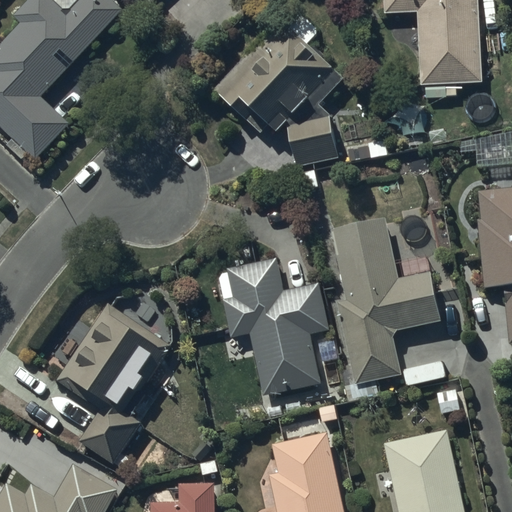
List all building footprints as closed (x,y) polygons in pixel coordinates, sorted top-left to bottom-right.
[(0,130),(37,166),(71,131),(43,104),(125,17),(106,0),(85,0),(72,15),(74,17),(69,22),(64,18),(66,16),(48,0),(37,0),(15,23),(23,30),(0,54),(0,130)] [(385,0),(386,20),(419,19),(422,90),(428,90),(428,103),(458,102),(458,91),(485,90),(481,0),(385,0)] [(282,26),(215,97),(244,124),(251,117),(277,142),(308,109),(316,116),(345,86),(282,26)] [(331,124),(290,134),(299,173),(340,164),(331,124)] [(483,225),(480,226),(487,295),(506,293),(511,352),(511,351),(511,194),(481,197),(483,225)] [(351,309),(341,311),(359,391),(403,381),(395,347),(399,338),(443,328),(433,279),(400,287),(386,226),(335,237),(351,309)] [(234,344),(253,339),(266,402),(321,389),(311,341),(331,337),(320,290),(287,298),(279,264),(229,275),(230,278),(225,279),(221,284),(234,344)] [(116,473),(145,429),(130,419),(174,352),(111,311),(61,387),(71,394),(74,390),(106,411),(80,450),(116,473)] [(458,386),(438,390),(443,419),(464,415),(458,386)] [(465,511),(450,436),(386,450),(398,511),(465,511)] [(343,511),(328,439),(273,450),(279,479),(271,481),(277,511),(343,511)] [(28,500),(9,489),(0,505),(0,511),(109,511),(119,496),(76,471),(57,504),(33,490),(28,500)] [(215,511),(215,492),(183,493),(183,510),(153,511),(215,511)]
